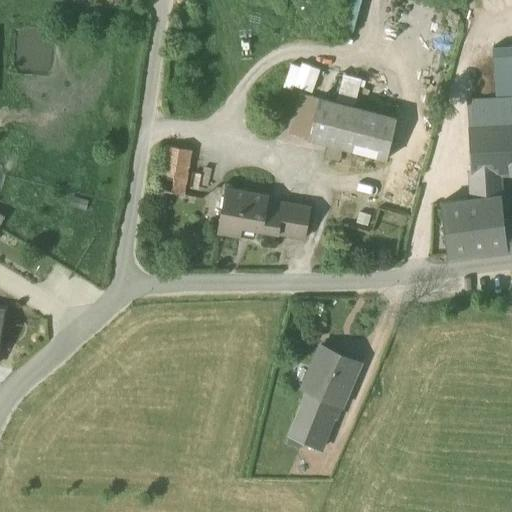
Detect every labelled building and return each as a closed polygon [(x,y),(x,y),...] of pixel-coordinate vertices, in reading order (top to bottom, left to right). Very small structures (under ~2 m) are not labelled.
[(511,45),(493,47),(496,98),(511,97),(511,45)] [(337,101),(355,106),(362,80),(344,75),(337,101)] [(341,148),(387,160),(397,119),(300,94),(289,134),(341,147),(341,148)] [(511,125),(511,97),(496,98),(467,99),(468,128),(511,125)] [(511,125),(468,128),(470,172),(498,170),(511,169),(511,125)] [(155,189),(180,194),(190,151),(165,145),(155,189)] [(501,194),(498,170),(470,172),(472,198),(501,194)] [(218,233),(240,237),(241,233),(254,235),(255,230),(278,234),(282,210),(266,207),(268,200),(268,196),(226,188),(218,233)] [(440,203),(448,258),(506,250),(504,223),(501,194),(472,198),(440,203)] [(311,208),(268,200),(266,207),(282,210),(309,215),(311,208)] [(278,234),(305,238),(309,215),(282,210),(278,234)] [(335,410),(341,412),(343,406),(361,365),(319,347),(302,388),(307,390),(335,402),(333,409),(335,410)] [(289,434),(319,447),(335,410),(333,409),(335,402),(307,390),(289,434)]
